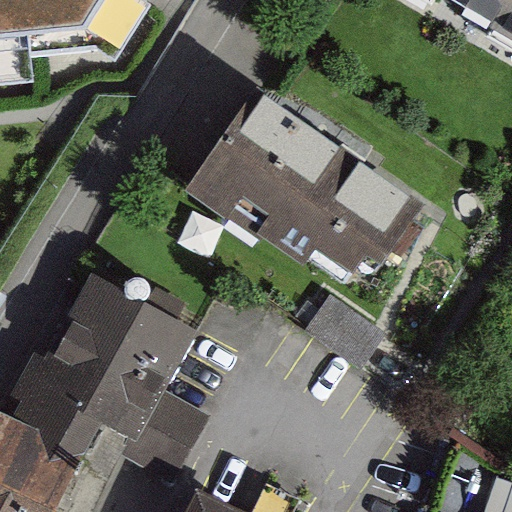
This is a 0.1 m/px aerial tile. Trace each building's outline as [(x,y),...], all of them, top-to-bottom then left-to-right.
[(143,0),(0,0),(0,75),(105,64),(143,0)] [(511,0),(460,0),(511,28),(511,0)] [(453,230),(280,95),(203,199),(370,305),(388,280),(405,291),(453,230)] [(0,417),(0,511),(95,511),(123,457),(177,485),(210,425),(166,402),(198,346),(92,288),(48,371),(11,423),(0,417)] [(328,292),(312,335),(376,359),(392,316),(328,292)] [(508,511),(412,483),(403,511),(508,511)] [(198,511),(266,511),(211,486),(198,511)]
